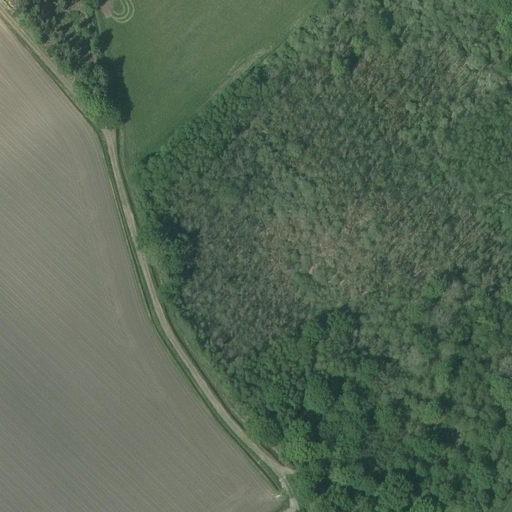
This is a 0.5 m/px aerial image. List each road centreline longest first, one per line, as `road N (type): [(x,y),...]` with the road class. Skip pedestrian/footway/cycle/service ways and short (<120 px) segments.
road 1 (track): [(0,5),(105,128),(168,338),(270,465),(292,471)]
road 2 (track): [(292,471),(436,511)]
